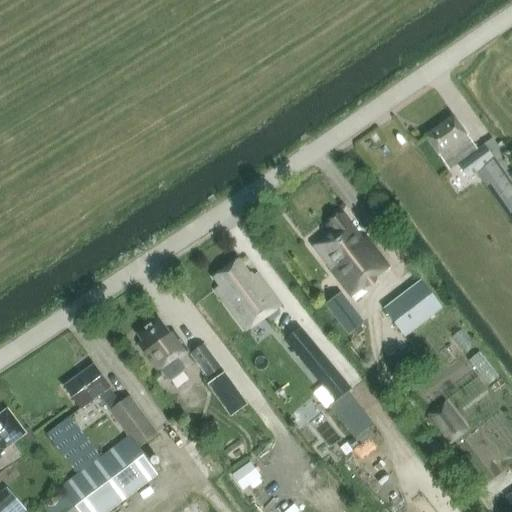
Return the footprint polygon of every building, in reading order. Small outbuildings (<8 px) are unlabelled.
[(468,178),(476,173),(511,222),(511,168),(492,139),(476,150),(471,143),(472,143),(467,135),(454,117),(425,137),(438,155),(439,155),(444,162),(449,169),(458,164),(468,178)] [(365,287),(388,269),(366,237),(362,241),(343,214),(328,226),(333,233),(315,247),(333,268),(330,270),(351,298),(354,302),(368,291),(365,287)] [(216,276),(222,285),(216,289),(246,331),(281,306),(258,273),(252,277),(240,259),(216,276)] [(421,280),(384,309),(406,337),(443,308),(421,280)] [(333,299),(325,305),(340,324),(348,335),(363,323),(355,312),(348,318),(333,299)] [(163,370),(168,377),(172,378),(183,370),(184,366),(178,358),(189,351),(174,330),(170,332),(159,317),(137,332),(142,339),(138,342),(160,372),(163,370)] [(352,389),(300,326),(283,340),(334,401),(334,400),(336,402),(352,389)] [(221,367),(215,358),(204,345),(191,354),(208,376),(221,367)] [(99,395),(110,410),(129,436),(100,457),(69,417),(47,434),(79,474),(62,486),(67,491),(65,493),(79,511),(106,511),(157,474),(139,449),(158,435),(129,395),(120,402),(109,388),(110,387),(93,365),(64,387),(81,409),(99,395)] [(230,414),(248,402),(226,368),(207,379),(230,414)] [(449,445),(468,430),(446,399),(426,414),(449,445)] [(0,416),(0,453),(4,451),(3,450),(24,434),(7,411),(0,416)] [(259,478),(248,463),(232,475),(243,490),(259,478)] [(0,493),(0,511),(23,511),(25,510),(6,488),(0,493)] [(415,504),(421,511),(434,511),(424,497),(415,504)]
